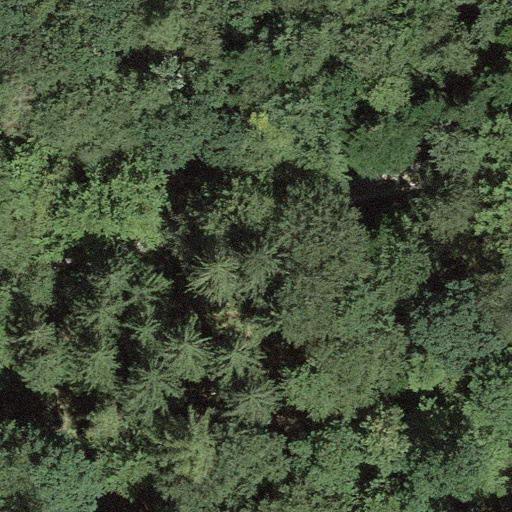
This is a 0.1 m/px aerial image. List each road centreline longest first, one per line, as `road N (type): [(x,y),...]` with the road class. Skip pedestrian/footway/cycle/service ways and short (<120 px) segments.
road 1 (track): [(511,148),(0,267)]
road 2 (track): [(303,196),(0,144)]
